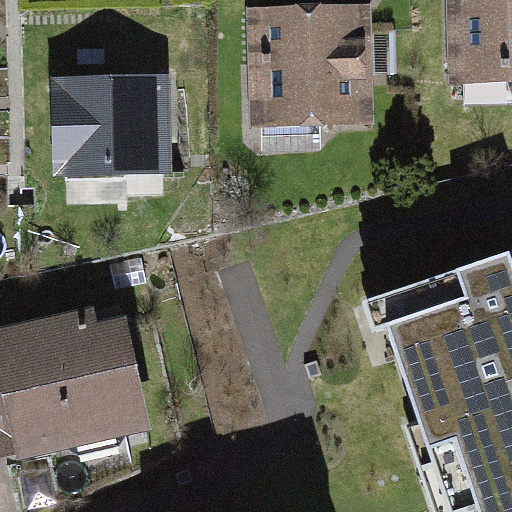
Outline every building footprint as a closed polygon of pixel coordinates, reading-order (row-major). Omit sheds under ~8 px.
[(511,0),(458,0),(461,95),(511,93),(511,0)] [(371,27),(257,28),(258,134),(372,133),(371,27)] [(166,81),(54,86),(59,173),(170,168),(166,81)] [(511,511),(511,250),(355,304),(368,342),(386,336),(409,403),(389,410),(423,511),(511,511)] [(115,331),(0,357),(0,476),(141,444),(115,331)]
